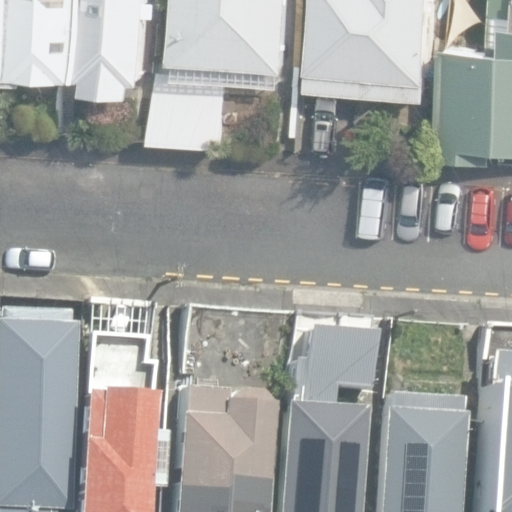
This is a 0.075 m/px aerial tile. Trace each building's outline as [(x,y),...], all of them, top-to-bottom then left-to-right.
[(0,0),(0,75),(78,79),(81,0),(0,0)] [(147,80),(150,0),(87,0),(84,76),(90,76),(89,90),(137,92),(138,80),(147,80)] [(225,84),(244,85),(245,67),(289,69),(292,0),(177,0),(174,62),(226,65),(225,84)] [(309,89),(434,98),(435,79),(440,0),(316,0),(316,13),(306,12),(305,35),(313,35),(309,89)] [(450,157),(501,161),(503,147),(511,147),(511,0),(503,0),(503,10),(511,10),(511,45),(459,41),(450,157)] [(155,141),(224,146),(223,66),(159,62),(155,141)] [(106,360),(145,363),(149,305),(110,303),(106,360)] [(0,511),(50,511),(51,509),(66,509),(71,322),(68,322),(69,305),(39,305),(37,322),(0,322),(0,511)] [(182,374),(276,381),(280,315),(186,309),(182,374)] [(352,511),(359,408),(326,406),(327,388),(362,390),(366,317),(289,313),(276,511),(352,511)] [(511,511),(511,327),(482,326),(471,511),(511,511)] [(261,511),(267,403),(256,391),(178,387),(178,414),(172,413),(167,511),(261,511)] [(145,511),(152,391),(91,388),(91,391),(78,390),(75,439),(73,439),(69,511),(145,511)] [(449,511),(456,398),(382,393),(381,408),(376,408),(370,511),(449,511)]
